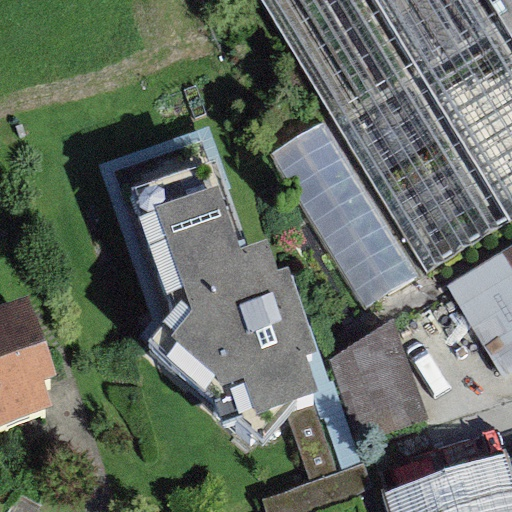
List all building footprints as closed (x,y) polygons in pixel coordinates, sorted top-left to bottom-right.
[(511,41),(486,0),(251,0),(427,281),(511,227),(511,41)] [(415,279),(319,127),(273,156),(369,308),(415,279)] [(327,445),(218,144),(159,165),(179,221),(113,245),(152,352),(124,384),(236,478),(327,445)] [(511,257),(452,294),(505,380),(511,375),(511,257)] [(0,413),(56,390),(18,300),(0,307),(0,413)] [(370,448),(438,420),(400,328),(332,356),(370,448)] [(506,511),(488,461),(364,505),(366,511),(506,511)]
